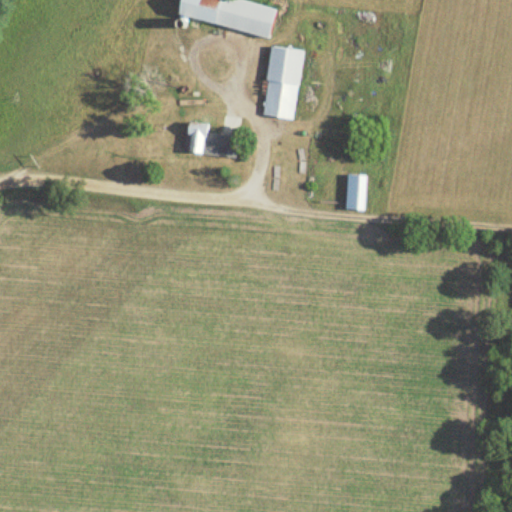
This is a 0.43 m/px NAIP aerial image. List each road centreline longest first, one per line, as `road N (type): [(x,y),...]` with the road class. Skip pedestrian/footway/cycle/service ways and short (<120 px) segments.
road 1 (residential): [(250,199),(0,178)]
road 2 (track): [(5,177),(107,117),(210,85)]
